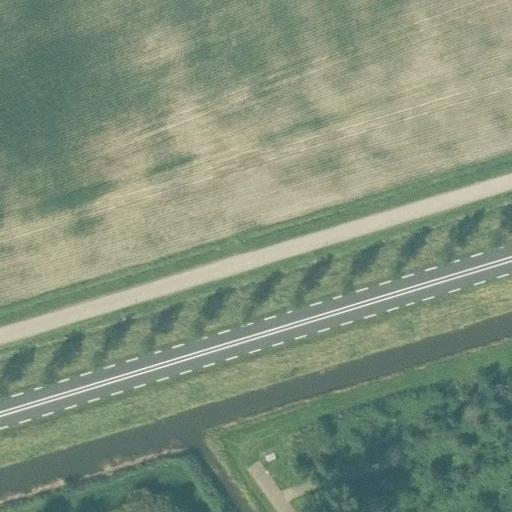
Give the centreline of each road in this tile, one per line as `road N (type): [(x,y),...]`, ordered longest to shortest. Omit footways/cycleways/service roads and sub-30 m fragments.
road 1 (primary): [(0,412),(511,257)]
road 2 (unclassified): [(0,348),(511,195)]
